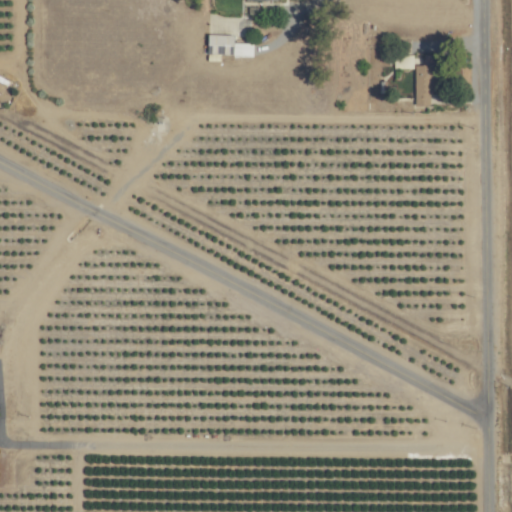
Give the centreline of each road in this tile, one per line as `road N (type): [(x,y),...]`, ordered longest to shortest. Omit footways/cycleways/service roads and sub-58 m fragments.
road 1 (residential): [(0,174),(487,426)]
road 2 (residential): [(487,511),(480,0)]
